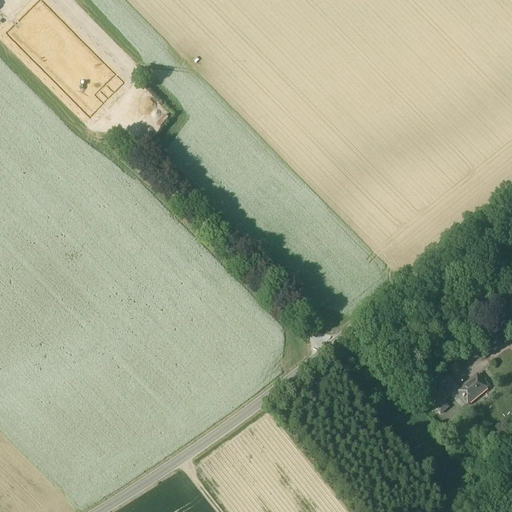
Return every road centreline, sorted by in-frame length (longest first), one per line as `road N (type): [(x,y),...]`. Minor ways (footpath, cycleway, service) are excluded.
road 1 (secondary): [(511,198),(259,404),(99,511)]
road 2 (track): [(151,173),(323,353)]
